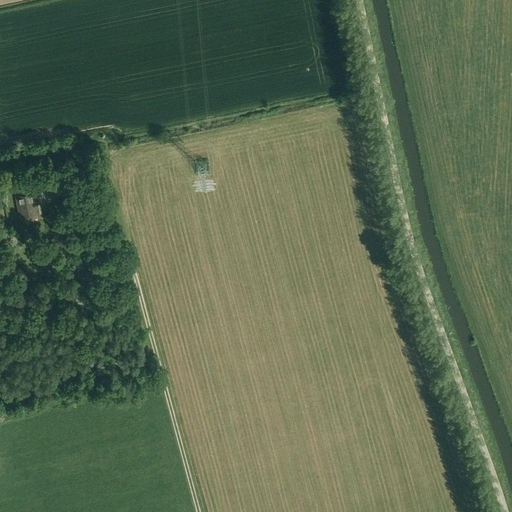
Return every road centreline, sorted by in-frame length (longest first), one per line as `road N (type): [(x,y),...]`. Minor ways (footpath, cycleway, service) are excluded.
road 1 (track): [(501,511),(417,271),(356,0)]
road 2 (unknown): [(96,152),(194,511)]
